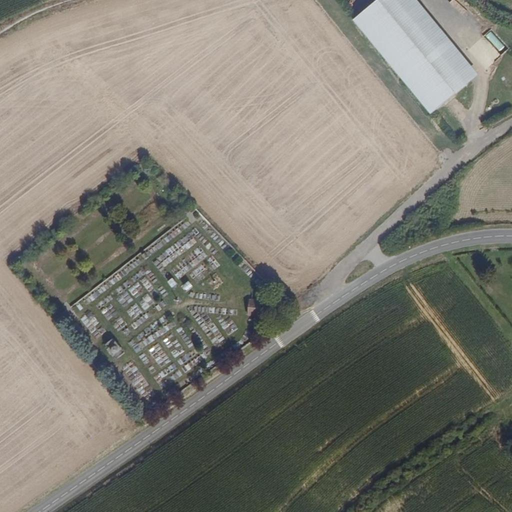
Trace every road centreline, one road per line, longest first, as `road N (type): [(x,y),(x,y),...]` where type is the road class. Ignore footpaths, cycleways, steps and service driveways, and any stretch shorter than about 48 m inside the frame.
road 1 (tertiary): [(37,511),(326,307)]
road 2 (track): [(511,394),(356,511)]
road 3 (unclassified): [(487,138),(367,246)]
road 4 (tertiary): [(386,271),(455,241),(511,236)]
